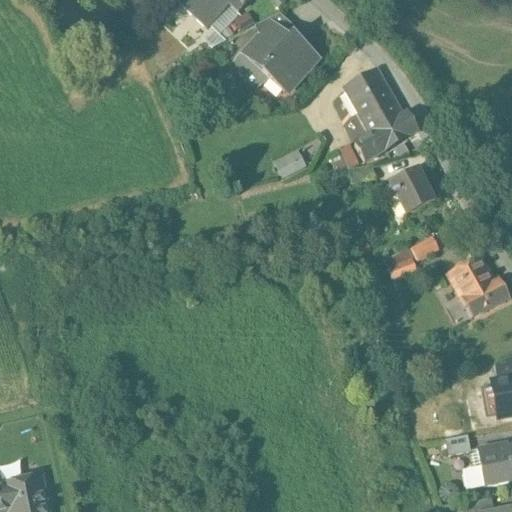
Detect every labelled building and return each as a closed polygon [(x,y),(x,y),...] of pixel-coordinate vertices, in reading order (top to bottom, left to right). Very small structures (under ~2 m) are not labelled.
[(251,0),(187,0),(180,8),(206,32),(227,8),(236,16),(251,0)] [(267,0),(279,10),(287,0),(267,0)] [(241,34),(254,28),(247,14),(235,20),(241,34)] [(296,35),(278,18),(254,30),(260,41),(263,47),(268,42),(280,52),(289,42),(296,35)] [(280,52),(268,42),(263,47),(260,41),(251,45),(231,68),(256,90),(265,80),(283,96),(301,75),(305,78),(316,66),(289,42),(280,52)] [(375,74),(342,93),(369,140),(354,148),(363,165),(416,134),(407,118),(403,121),(375,74)] [(348,146),(338,151),(348,171),(358,166),(348,146)] [(282,180),(306,168),(296,150),(273,163),(282,180)] [(337,152),(329,157),(337,172),(345,168),(337,152)] [(371,168),(348,173),(351,187),(374,181),(371,168)] [(417,173),(388,188),(389,189),(393,196),(391,198),(392,200),(395,199),(404,218),(404,220),(433,205),(432,204),(417,175),(417,174),(417,173)] [(430,241),(409,252),(416,264),(437,254),(430,241)] [(410,261),(386,271),(395,292),(405,288),(401,278),(415,272),(410,261)] [(492,288),(478,262),(447,278),(461,304),(462,304),(470,320),(506,302),(497,285),(492,288)] [(469,378),(437,391),(443,408),(476,394),(469,378)] [(511,380),(495,384),(500,414),(511,411),(511,380)] [(495,384),(481,386),(486,416),(500,414),(495,384)] [(465,439),(444,443),(447,458),(468,454),(465,439)] [(511,448),(499,451),(498,445),(476,449),(484,489),(511,483),(511,448)] [(24,484),(4,488),(5,490),(0,490),(0,511),(44,511),(39,487),(26,490),(24,484)] [(492,511),(490,502),(464,506),(465,511),(492,511)]
